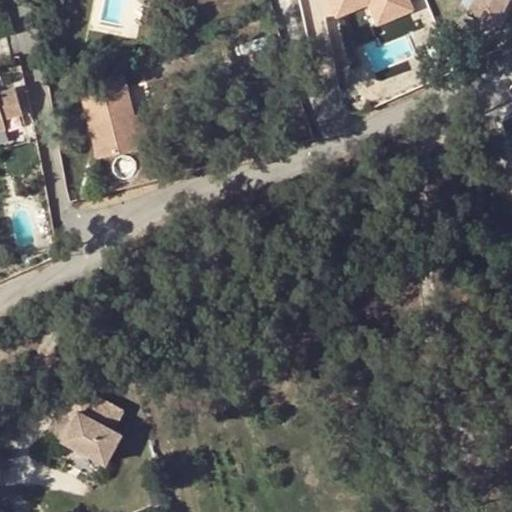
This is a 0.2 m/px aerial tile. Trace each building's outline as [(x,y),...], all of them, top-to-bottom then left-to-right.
[(411,0),(329,0),(335,16),(367,4),(374,24),(415,9),(411,0)] [(467,0),(466,3),(489,15),(497,0),(467,0)] [(504,0),(497,0),(489,15),(494,18),(504,0)] [(140,144),(132,114),(121,71),(80,81),(99,154),(140,144)] [(12,72),(0,76),(0,91),(16,87),(12,72)] [(7,117),(24,112),(16,87),(0,91),(0,127),(8,125),(7,117)] [(0,148),(30,139),(24,112),(7,117),(8,125),(0,127),(0,148)] [(142,112),(132,114),(140,144),(150,142),(142,112)] [(98,405),(91,419),(118,434),(125,419),(98,405)] [(75,411),(62,436),(69,440),(106,458),(118,434),(91,419),(75,411)] [(106,458),(69,440),(62,452),(98,472),(106,458)]
